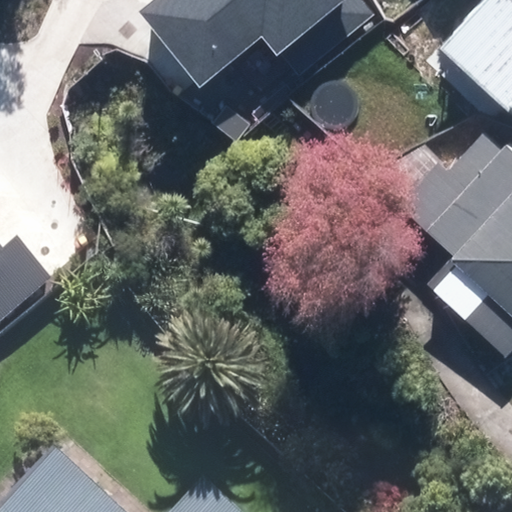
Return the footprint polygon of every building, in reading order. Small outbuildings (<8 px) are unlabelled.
[(298,71),(379,7),(373,0),(155,0),(210,69),(264,27),(298,71)] [(511,0),(496,0),(455,42),(511,96),(511,0)] [(511,152),(506,147),(432,227),(511,304),(511,152)] [(0,294),(51,255),(27,224),(0,245),(0,294)] [(242,511),(212,484),(185,511),(125,511),(63,453),(7,511),(242,511)]
